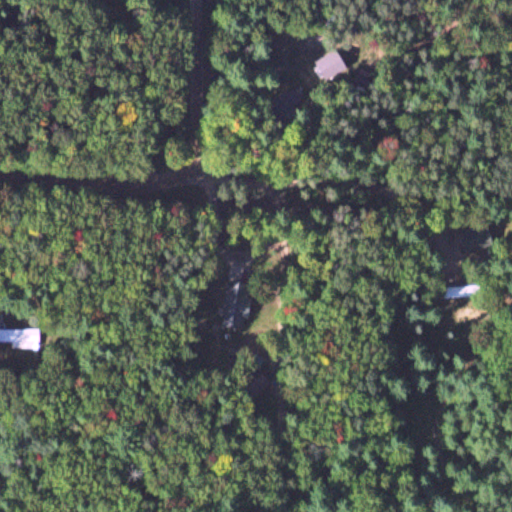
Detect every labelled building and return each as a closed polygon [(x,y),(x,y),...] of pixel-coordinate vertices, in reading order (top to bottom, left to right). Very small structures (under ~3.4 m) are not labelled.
[(264,114),(273,125),(301,102),(289,87),(266,105),(269,110),(264,114)] [(455,231),(461,253),(489,246),(483,223),(455,231)] [(242,330),(248,287),(224,283),(218,327),(242,330)] [(429,287),(429,298),(468,298),(468,287),(429,287)] [(0,329),(0,346),(37,347),(37,330),(0,329)]
